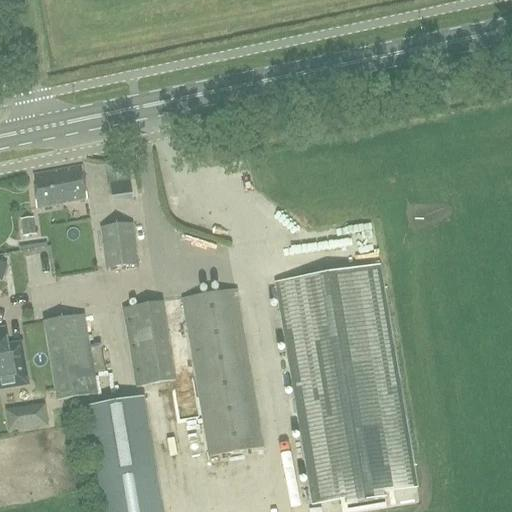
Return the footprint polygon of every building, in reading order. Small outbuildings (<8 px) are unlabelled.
[(259,181),(255,162),(224,168),(228,187),(259,181)] [(82,168),(31,177),(37,210),(88,200),(82,168)] [(114,202),(133,199),(129,182),(110,185),(114,202)] [(24,235),(35,234),(34,219),(22,220),(24,235)] [(105,271),(139,267),(133,225),(100,229),(105,271)] [(354,236),(357,246),(374,241),(371,231),(354,236)] [(183,241),(179,250),(199,260),(204,251),(183,241)] [(335,256),(305,260),(307,268),(336,265),(335,256)] [(417,489),(379,267),(275,285),(312,506),(341,501),(342,511),(355,511),(386,507),(384,494),(417,489)] [(208,458),(264,449),(237,291),(182,300),(208,458)] [(122,311),(136,390),(176,383),(163,304),(122,311)] [(56,402),(80,398),(98,395),(85,317),(43,324),(56,402)] [(0,329),(0,392),(30,387),(22,343),(9,345),(5,328),(0,329)] [(94,350),(99,371),(108,369),(104,348),(94,350)] [(168,511),(150,400),(94,409),(110,511),(168,511)] [(58,422),(52,403),(11,416),(17,434),(58,422)]
